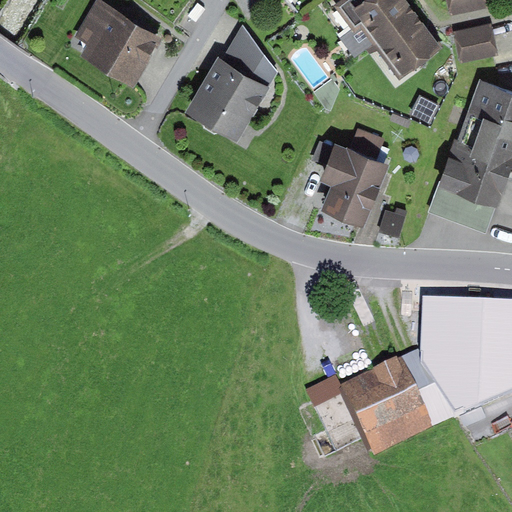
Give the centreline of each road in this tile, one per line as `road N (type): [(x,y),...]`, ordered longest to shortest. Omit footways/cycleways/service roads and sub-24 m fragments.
road 1 (tertiary): [(511,270),(299,251),(259,234),(134,147)]
road 2 (residential): [(219,0),(134,147)]
road 3 (tertiary): [(134,147),(0,54)]
